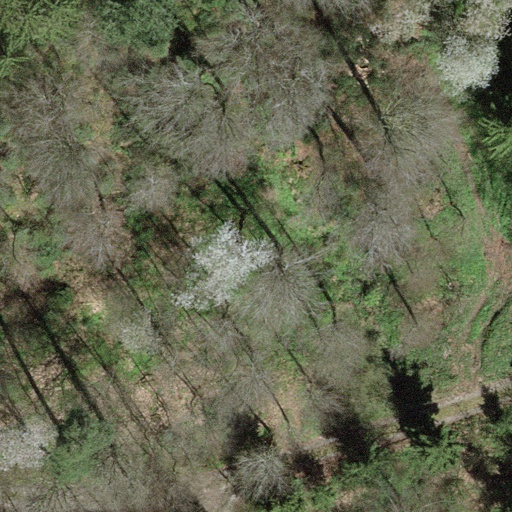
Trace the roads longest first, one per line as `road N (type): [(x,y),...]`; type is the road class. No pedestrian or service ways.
road 1 (track): [(511,390),(273,460),(223,483)]
road 2 (track): [(223,483),(116,501),(0,496)]
